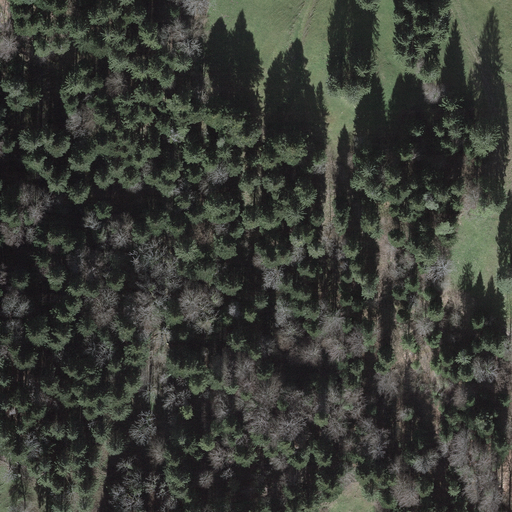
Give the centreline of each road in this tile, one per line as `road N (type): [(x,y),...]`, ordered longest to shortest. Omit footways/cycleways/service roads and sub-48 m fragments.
road 1 (track): [(309,0),(298,37),(301,75),(366,238),(446,490),(462,511)]
road 2 (track): [(486,68),(511,246)]
road 3 (track): [(1,0),(66,122)]
